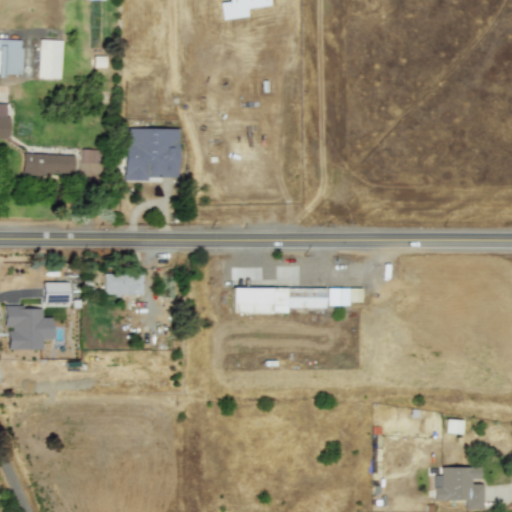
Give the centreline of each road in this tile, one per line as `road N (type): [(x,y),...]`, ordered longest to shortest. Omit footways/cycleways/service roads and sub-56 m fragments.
road 1 (secondary): [(0,240),(511,245)]
road 2 (residential): [(200,511),(198,244)]
